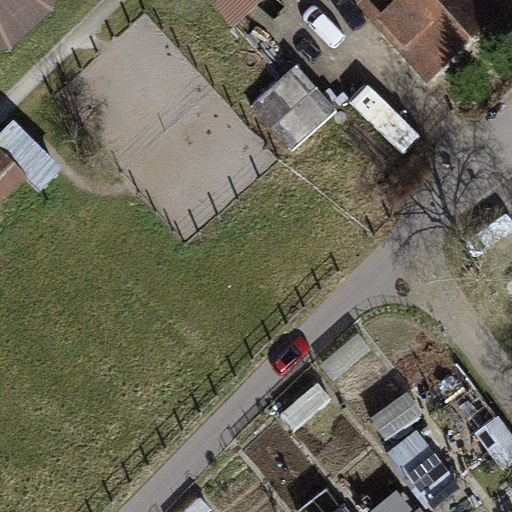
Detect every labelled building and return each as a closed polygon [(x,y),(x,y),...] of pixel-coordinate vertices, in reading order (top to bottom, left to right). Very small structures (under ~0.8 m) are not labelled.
[(0,0),(0,57),(1,57),(43,19),(49,0),(0,0)] [(511,0),(360,0),(352,9),(425,86),(511,3),(511,0)] [(299,149),(343,109),(302,64),(258,104),(299,149)] [(0,148),(0,220),(61,163),(25,125),(0,148)] [(430,504),(461,486),(429,430),(398,448),(430,504)] [(432,511),(414,485),(382,507),(385,511),(432,511)]
